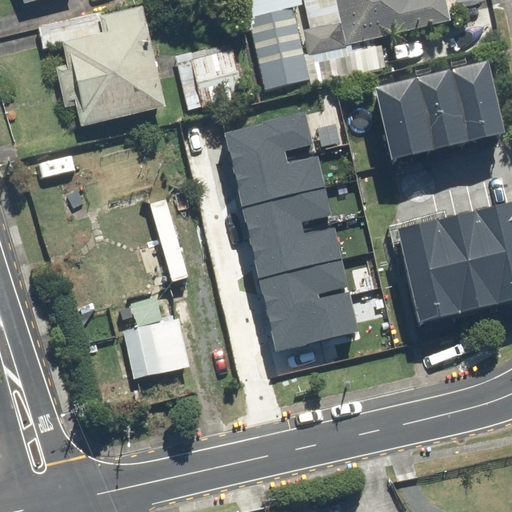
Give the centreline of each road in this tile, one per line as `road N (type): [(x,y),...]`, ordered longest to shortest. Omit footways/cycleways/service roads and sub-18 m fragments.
road 1 (tertiary): [(511,396),(76,497)]
road 2 (residential): [(0,319),(42,388),(76,497)]
